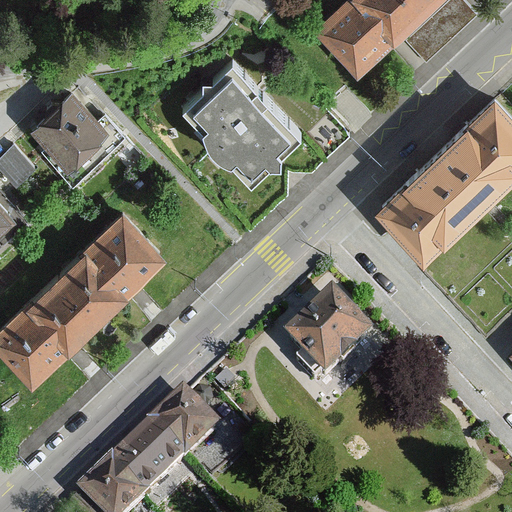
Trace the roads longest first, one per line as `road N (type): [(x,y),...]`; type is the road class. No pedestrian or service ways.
road 1 (residential): [(4,511),(321,210)]
road 2 (residential): [(321,210),(511,409)]
road 3 (residential): [(321,210),(511,32)]
road 4 (residential): [(213,0),(185,32),(152,44),(0,68)]
